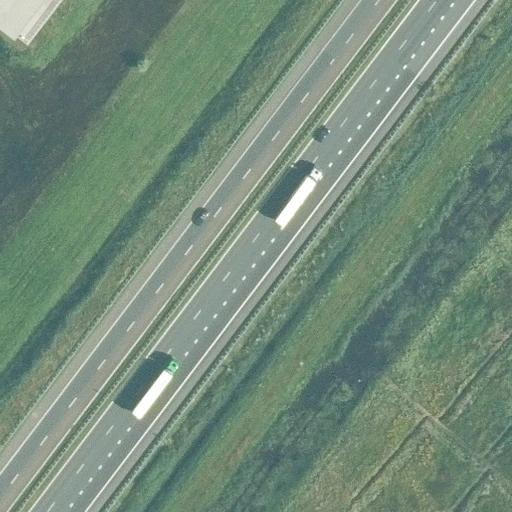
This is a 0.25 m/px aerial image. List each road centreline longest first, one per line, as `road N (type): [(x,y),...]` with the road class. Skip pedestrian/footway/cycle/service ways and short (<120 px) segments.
road 1 (motorway): [(46,511),(437,0)]
road 2 (motorway): [(379,0),(0,498)]
